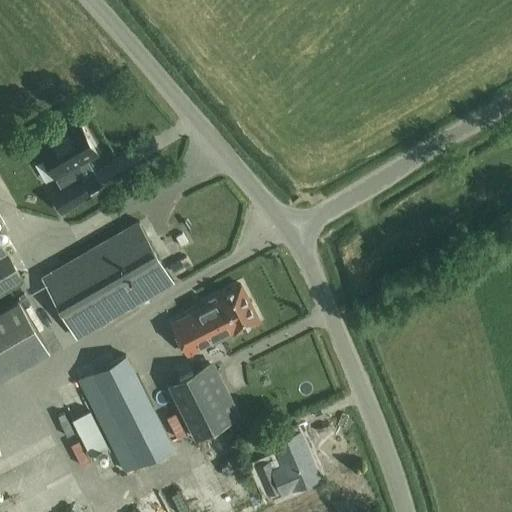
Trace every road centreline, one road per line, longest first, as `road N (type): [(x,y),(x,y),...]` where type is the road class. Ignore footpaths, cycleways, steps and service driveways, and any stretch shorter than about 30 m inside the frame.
road 1 (unclassified): [(292,232),(89,0)]
road 2 (unclassified): [(403,511),(292,232)]
road 3 (unclassified): [(292,232),(511,103)]
